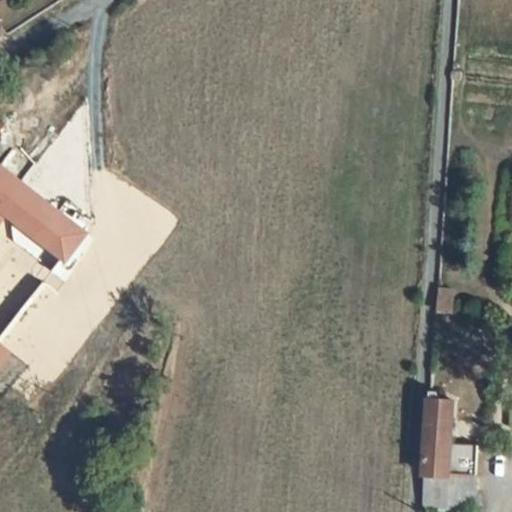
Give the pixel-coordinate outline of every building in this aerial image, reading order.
[(13,149),(4,162),(60,204),(69,193),(13,149)] [(89,235),(1,166),(0,166),(0,223),(8,214),(50,246),(64,258),(69,261),(71,257),(89,235)] [(50,246),(40,260),(54,273),(64,258),(50,246)] [(28,304),(0,339),(0,341),(30,365),(76,308),(44,283),(28,304)] [(0,318),(0,339),(28,304),(16,296),(0,318)] [(437,400),(430,399),(425,474),(477,477),(479,446),(451,444),(453,401),(437,400)] [(95,402),(87,424),(106,430),(115,409),(95,402)] [(87,424),(76,455),(96,461),(106,430),(87,424)] [(479,477),(425,474),(424,508),(477,511),(479,477)]
